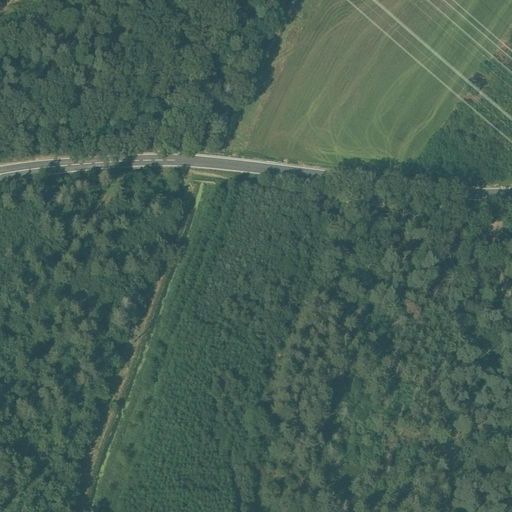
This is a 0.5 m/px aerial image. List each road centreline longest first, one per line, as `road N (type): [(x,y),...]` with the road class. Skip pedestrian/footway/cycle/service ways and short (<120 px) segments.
road 1 (secondary): [(0,174),(203,160),(511,192)]
road 2 (unknown): [(491,221),(426,204),(375,206),(274,192),(163,166),(161,159)]
road 3 (track): [(490,193),(511,346)]
